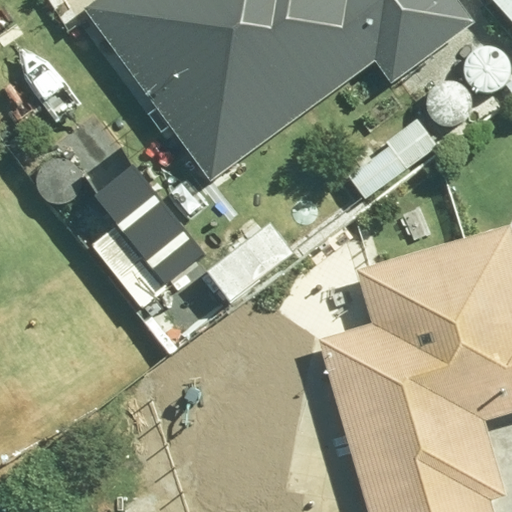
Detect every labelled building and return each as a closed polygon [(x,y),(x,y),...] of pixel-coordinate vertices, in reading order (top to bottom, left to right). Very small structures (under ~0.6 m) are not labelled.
[(100,0),(93,6),(226,181),(383,62),(399,84),(481,21),(465,0),(100,0)] [(511,0),(500,0),(511,12),(511,0)] [(428,124),(432,128),(436,130),(440,131),(445,132),(449,133),(454,132),(458,130),(463,128),(466,125),(470,122),(472,118),(474,114),(475,109),(475,104),(474,100),(473,95),(471,92),(474,94),(478,95),(483,96),(487,97),(492,96),(497,94),(501,92),(504,89),(508,86),(510,82),(511,78),(511,77),(511,62),(511,59),(509,55),(506,51),(502,48),(498,46),(494,44),(489,43),(485,43),(480,43),(476,45),(471,47),(468,50),(465,53),(462,57),(460,62),(459,66),(459,71),(460,76),(461,80),(463,83),(460,82),(456,80),(451,79),(447,79),(442,79),(438,81),(433,83),(430,86),(427,89),(424,93),(422,98),(421,102),(421,107),(422,112),(423,116),(425,120),(428,124)] [(0,66),(0,135),(1,137),(34,113),(0,66)] [(43,165),(27,139),(12,148),(50,210),(82,190),(60,155),(43,165)] [(95,197),(67,216),(98,262),(126,243),(95,197)] [(511,231),(369,270),(385,328),(331,343),(377,511),(504,511),(501,499),(511,496),(511,485),(495,422),(511,417),(511,231)]
